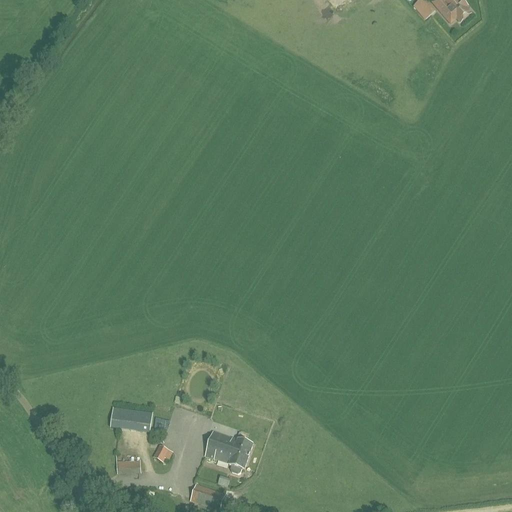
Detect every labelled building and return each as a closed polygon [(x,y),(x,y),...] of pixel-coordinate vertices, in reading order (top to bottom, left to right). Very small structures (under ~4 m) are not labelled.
[(459,0),(458,0),(446,0),(443,3),(444,4),(438,9),(447,20),(453,14),(461,24),(471,14),(466,8),(467,7),(461,0),(459,0)] [(218,419),(230,373),(191,363),(180,406),(196,410),(195,413),(218,419)] [(153,414),(113,409),(111,428),(150,434),(153,414)] [(229,465),(232,466),(231,470),(232,473),(238,475),(241,474),(242,470),(245,471),(253,445),(238,440),(238,441),(213,432),(205,457),(229,465)] [(169,462),(174,454),(160,446),(153,458),(163,464),(165,460),(169,462)] [(117,462),(117,475),(141,474),(140,461),(117,462)] [(219,511),(220,511),(226,495),(196,485),(190,502),(219,511)]
